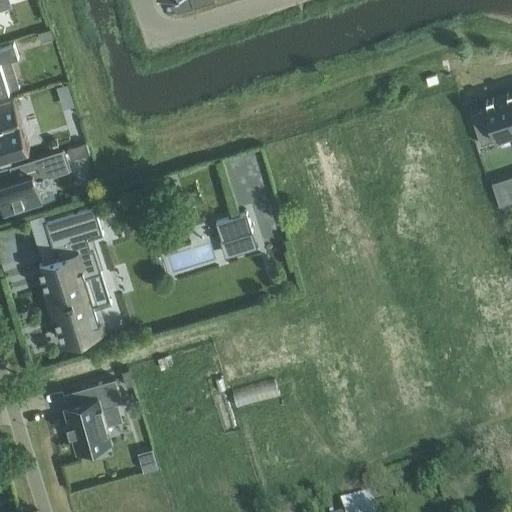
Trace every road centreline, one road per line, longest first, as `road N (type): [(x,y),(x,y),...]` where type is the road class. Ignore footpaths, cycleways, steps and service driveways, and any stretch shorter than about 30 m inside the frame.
road 1 (residential): [(141,0),(157,32),(269,0)]
road 2 (residential): [(0,372),(43,511)]
